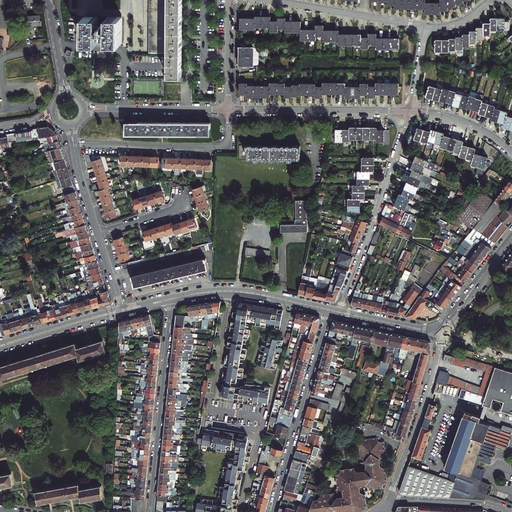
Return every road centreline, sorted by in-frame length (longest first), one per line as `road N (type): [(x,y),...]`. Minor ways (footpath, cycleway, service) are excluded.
road 1 (residential): [(230,291),(209,409),(265,418),(241,511)]
road 2 (residential): [(339,312),(411,111)]
road 3 (residential): [(149,511),(170,299)]
road 4 (residential): [(329,310),(271,511)]
road 5 (residential): [(73,141),(222,146),(229,109)]
road 6 (residential): [(229,109),(411,111)]
road 7 (tertiary): [(441,331),(388,499)]
road 8 (residential): [(268,0),(425,27)]
road 9 (residential): [(82,108),(229,109)]
road 10 (tertiary): [(121,310),(0,346)]
road 11 (residential): [(388,499),(510,511)]
